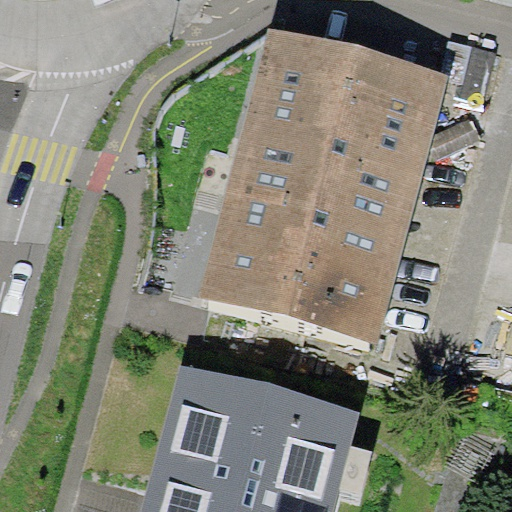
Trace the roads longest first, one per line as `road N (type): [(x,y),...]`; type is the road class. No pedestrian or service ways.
road 1 (primary): [(0,299),(41,159),(79,71),(113,20)]
road 2 (residential): [(511,32),(374,0)]
